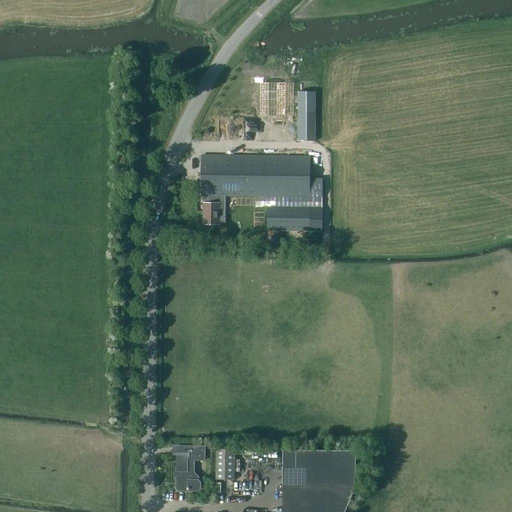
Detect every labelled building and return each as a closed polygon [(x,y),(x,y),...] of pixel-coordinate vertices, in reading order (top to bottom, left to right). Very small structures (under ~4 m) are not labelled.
[(201,187),(201,195),(203,195),(203,223),(218,223),(218,222),(225,223),(225,196),(256,196),(267,196),(309,196),(309,179),(310,157),(201,156),(201,187)] [(267,206),(267,230),(309,231),(321,231),(322,197),(309,196),(267,196),(267,206)] [(193,475),(193,459),(204,460),(205,445),(178,445),(177,488),(179,490),(197,490),(199,488),(200,482),(197,480),(197,477),(195,475),(193,475)] [(216,479),(234,479),(235,449),(216,449),(216,479)] [(282,511),(344,511),(355,487),(355,450),(283,450),(282,511)]
